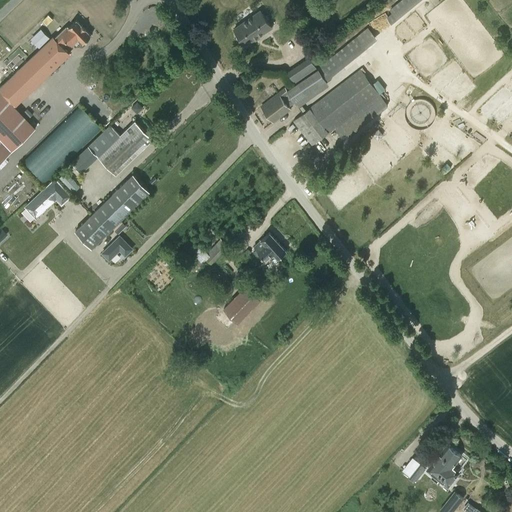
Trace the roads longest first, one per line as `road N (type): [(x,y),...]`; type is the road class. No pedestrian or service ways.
road 1 (unclassified): [(511,458),(437,383),(258,142),(165,0)]
road 2 (track): [(258,142),(380,48),(511,150)]
